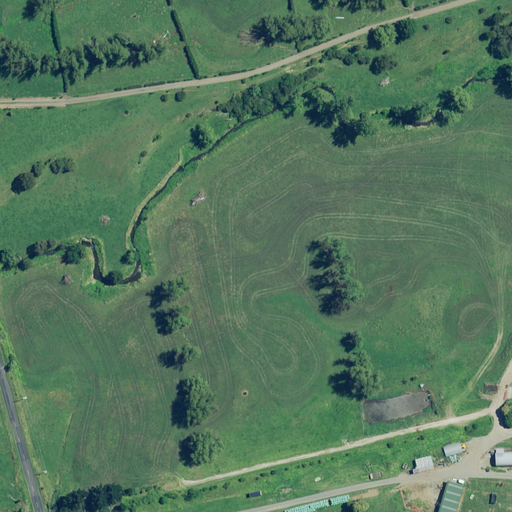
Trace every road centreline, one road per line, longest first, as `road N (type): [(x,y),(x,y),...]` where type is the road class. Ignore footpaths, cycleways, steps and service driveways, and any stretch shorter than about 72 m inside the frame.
road 1 (track): [(471,0),(332,40),(234,79),(85,102),(0,103)]
road 2 (track): [(244,511),(391,479),(511,429)]
road 3 (unclassified): [(0,372),(38,511)]
